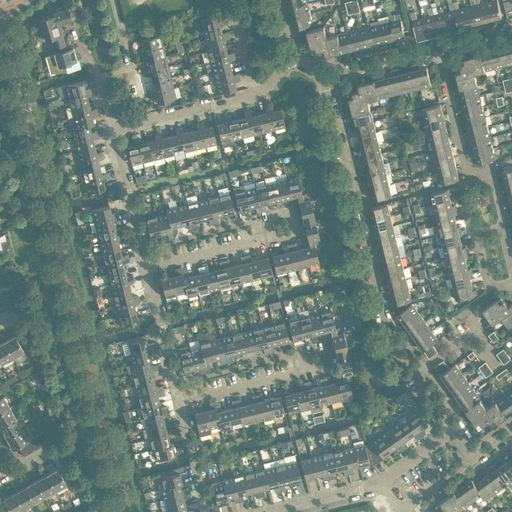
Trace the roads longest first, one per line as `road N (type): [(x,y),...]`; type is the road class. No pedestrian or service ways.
road 1 (residential): [(455,430),(385,324),(325,78)]
road 2 (residential): [(113,130),(147,269)]
road 3 (residential): [(511,284),(492,289),(463,187),(468,175)]
road 4 (residential): [(147,269),(180,403)]
road 5 (residential): [(468,175),(438,48)]
road 6 (residential): [(180,403),(305,369)]
road 7 (residential): [(147,269),(270,236)]
road 8 (residential): [(468,175),(490,169),(511,271)]
